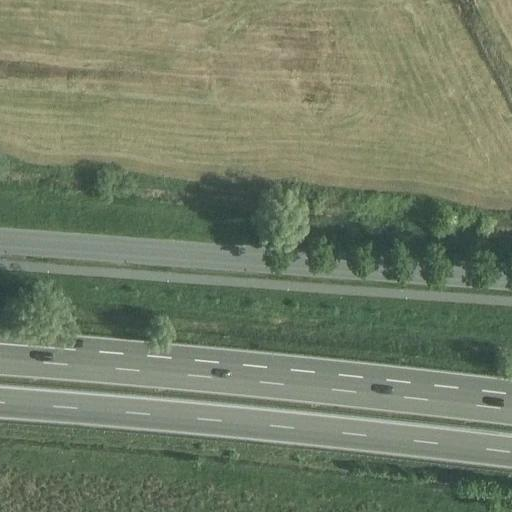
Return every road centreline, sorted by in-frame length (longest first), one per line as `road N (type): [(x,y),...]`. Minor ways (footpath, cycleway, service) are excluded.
road 1 (motorway): [(0,404),(511,452)]
road 2 (residential): [(0,241),(511,277)]
road 3 (motorway): [(511,410),(70,367)]
